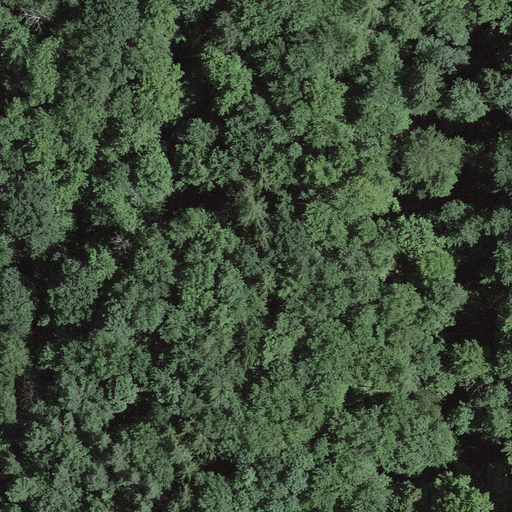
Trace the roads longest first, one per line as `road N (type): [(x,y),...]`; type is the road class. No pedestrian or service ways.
road 1 (track): [(0,113),(59,136),(120,130),(159,99)]
road 2 (track): [(234,0),(208,47),(159,99)]
